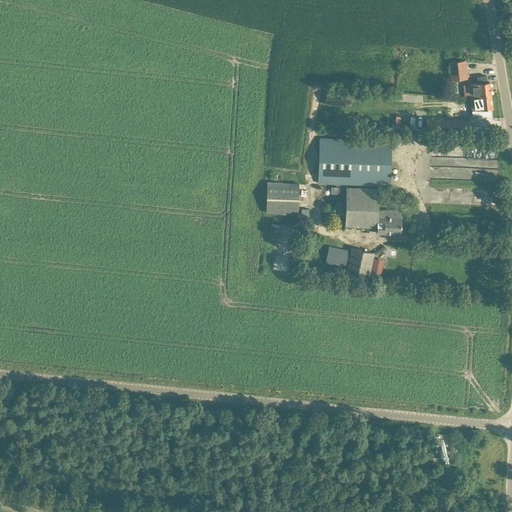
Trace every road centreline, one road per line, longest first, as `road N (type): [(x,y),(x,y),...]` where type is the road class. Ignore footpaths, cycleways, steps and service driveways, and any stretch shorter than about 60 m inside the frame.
road 1 (unclassified): [(511,427),(0,374)]
road 2 (unclassified): [(511,131),(488,0)]
